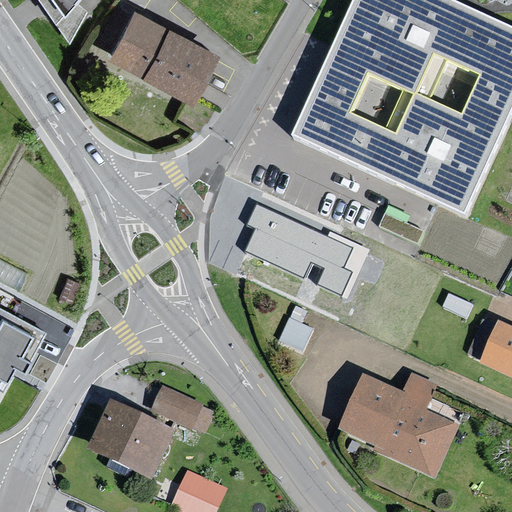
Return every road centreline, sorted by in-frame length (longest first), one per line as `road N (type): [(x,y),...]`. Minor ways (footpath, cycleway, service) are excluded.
road 1 (residential): [(305,0),(220,145),(113,200)]
road 2 (residential): [(17,491),(77,373),(128,338),(189,314)]
road 3 (residential): [(336,511),(189,314)]
road 4 (residential): [(113,200),(0,35)]
road 5 (unknown): [(334,340),(511,417)]
road 6 (residential): [(189,314),(192,271),(177,244),(147,213),(113,200)]
road 7 (residential): [(113,200),(109,231),(133,273),(159,305),(189,314)]
